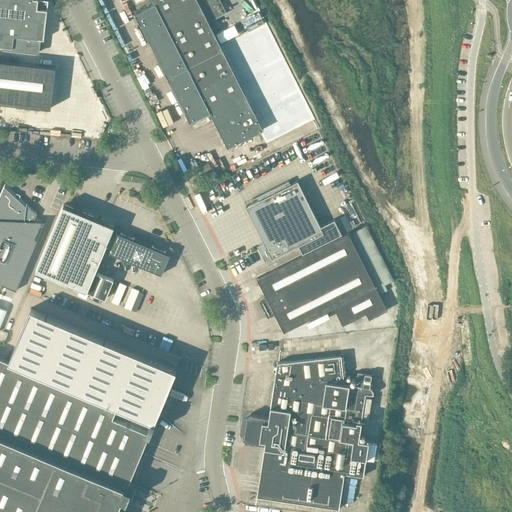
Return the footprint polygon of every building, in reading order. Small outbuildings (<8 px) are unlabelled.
[(0,0),(0,45),(2,46),(8,43),(11,50),(36,52),(38,37),(43,38),(46,9),(37,8),(37,0),(0,0)] [(264,131),(223,49),(241,40),(221,0),(200,0),(199,1),(198,0),(153,0),(155,3),(136,13),(190,121),(210,111),(229,149),(264,131)] [(56,27),(57,17),(48,17),(47,26),(56,27)] [(56,67),(0,60),(0,101),(51,107),(56,67)] [(202,173),(211,168),(209,163),(199,168),(202,173)] [(247,206),(246,206),(264,243),(257,246),(258,248),(260,252),(265,261),(298,245),(302,253),(342,233),(335,218),(320,225),(297,180),(290,184),(288,181),(251,199),(253,203),(247,206)] [(0,283),(16,290),(45,221),(44,221),(42,225),(35,222),(35,220),(34,220),(37,214),(27,204),(27,202),(26,202),(26,204),(20,198),(20,194),(16,193),(16,194),(4,184),(0,195),(0,283)] [(95,271),(105,248),(108,249),(107,251),(124,258),(125,259),(125,260),(126,260),(127,261),(128,261),(129,262),(130,262),(130,261),(131,261),(137,264),(138,264),(138,265),(139,266),(140,267),(141,267),(142,267),(143,267),(144,267),(161,274),(170,254),(166,252),(166,251),(152,246),(152,247),(134,239),(134,238),(121,232),(120,233),(115,231),(115,233),(112,232),(114,225),(63,204),(36,269),(105,298),(113,279),(95,271)] [(387,309),(348,232),(257,277),(284,331),(334,306),(343,325),(366,313),(368,319),(387,309)] [(120,303),(124,284),(117,282),(113,301),(120,303)] [(134,298),(137,291),(132,289),(129,295),(134,298)] [(113,417),(117,406),(151,420),(150,421),(154,423),(155,421),(154,420),(176,369),(30,308),(8,360),(0,356),(0,511),(116,511),(122,498),(125,500),(126,501),(131,489),(130,488),(130,489),(126,487),(149,433),(150,434),(150,432),(147,430),(146,431),(113,417)] [(369,440),(358,438),(365,392),(373,393),(374,390),(371,386),(344,383),(341,355),(277,362),(269,417),(253,414),(251,413),(246,417),(247,419),(244,436),(248,442),(265,444),(257,496),(339,508),(344,473),(363,475),(366,458),(369,440)] [(372,398),(366,397),(363,416),(369,417),(372,398)] [(376,441),(369,440),(366,458),(373,459),(376,441)]
